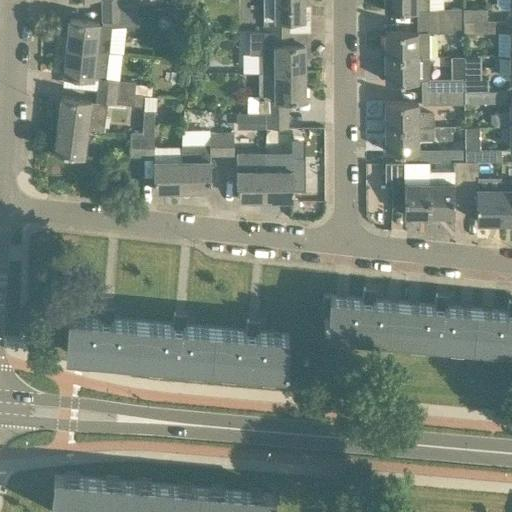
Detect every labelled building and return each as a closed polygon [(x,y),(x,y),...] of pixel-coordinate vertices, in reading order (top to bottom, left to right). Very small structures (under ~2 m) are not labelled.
[(137,9),(137,0),(101,0),(102,9),(137,9)] [(264,32),(289,32),(289,20),(304,20),(303,0),(275,0),(276,19),(263,20),(264,32)] [(428,0),(384,0),(384,12),(416,11),(416,22),(439,22),(463,22),(463,10),(439,10),(439,9),(429,9),(428,0)] [(137,20),(137,9),(102,9),(102,26),(138,26),(137,20)] [(487,9),(463,10),(463,22),(487,22),(487,9)] [(178,28),(190,22),(185,11),(173,16),(178,28)] [(70,20),(67,48),(108,52),(111,28),(98,27),(98,23),(70,20)] [(385,57),(429,57),(429,33),(440,33),(440,34),(464,34),(463,22),(439,22),(416,22),(416,31),(384,32),(385,57)] [(505,22),(487,22),(463,22),(464,34),(506,33),(505,22)] [(258,73),(276,73),(304,72),(304,49),(306,49),(306,48),(304,48),(304,44),(289,44),(289,32),(264,32),(249,32),(249,54),(258,54),(258,73)] [(108,52),(67,48),(63,76),(92,79),(93,75),(106,76),(108,52)] [(429,57),(385,57),(385,82),(418,82),(418,80),(421,80),(421,92),(441,93),(465,92),(465,81),(465,80),(440,80),(440,79),(429,79),(429,57)] [(276,73),(258,73),(259,113),(266,113),(288,113),(288,101),(304,100),(304,96),(306,96),(306,95),(304,95),(304,72),(276,73)] [(97,90),(143,95),(150,96),(151,87),(135,85),(135,83),(98,79),(97,90)] [(488,80),(465,81),(465,92),(488,92),(488,80)] [(143,95),(97,90),(96,102),(118,105),(142,108),(143,95)] [(465,104),(465,92),(441,93),(421,92),(421,104),(441,104),(441,105),(465,105),(465,104)] [(506,92),(488,92),(465,92),(465,104),(506,104),(506,92)] [(58,126),(86,129),(100,131),(101,114),(88,112),(90,101),(61,97),(58,126)] [(156,98),(149,97),(144,97),(144,110),(153,110),(156,110),(156,98)] [(493,127),(510,127),(511,126),(511,100),(510,101),(510,112),(493,113),(493,127)] [(385,127),(433,128),(433,114),(418,114),(418,102),(385,102),(385,127)] [(143,134),(142,155),(154,155),(154,135),(153,134),(153,110),(144,110),(143,113),(143,134)] [(266,113),(259,113),(252,113),(252,128),(266,128),(266,113)] [(288,128),(288,113),(266,113),(266,128),(288,128)] [(83,156),(86,129),(58,126),(54,153),(83,156)] [(433,140),(433,128),(385,127),(385,152),(395,152),(395,163),(417,163),(418,152),(418,140),(433,140)] [(142,155),(143,134),(130,134),(130,155),(142,155)] [(210,144),(182,144),(182,161),(183,190),(206,190),(205,191),(206,192),(207,190),(210,190),(210,155),(222,155),(222,134),(210,134),(210,144)] [(222,134),(222,155),(234,155),(233,134),(222,134)] [(466,151),(466,162),(477,162),(501,161),(501,150),(466,151)] [(442,162),(454,162),(466,162),(466,151),(442,151),(442,162)] [(266,154),(265,170),(265,200),(288,200),(288,201),(289,201),(289,200),(293,199),(293,154),(266,154)] [(183,190),(182,161),(154,161),(154,190),(158,190),(158,192),(159,192),(159,190),(183,190)] [(384,187),(392,187),(392,204),(404,204),(404,215),(429,215),(429,183),(428,171),(428,162),(417,163),(395,163),(384,163),(384,187)] [(454,171),(454,183),(466,183),(466,162),(454,162),(454,171)] [(466,162),(466,183),(478,182),(478,177),(478,162),(466,162)] [(265,170),(237,170),(237,199),(241,199),(240,201),(241,201),(242,199),(265,200),(265,170)] [(465,204),(466,183),(454,183),(454,171),(428,171),(429,183),(429,215),(454,216),(454,204),(465,204)] [(501,189),(477,189),(478,182),(466,183),(465,204),(476,204),(476,222),(501,221),(501,189)] [(511,188),(501,189),(501,221),(511,221),(511,225),(511,188)] [(364,337),(368,298),(363,298),(363,299),(331,296),(331,297),(324,296),(322,317),(324,317),(324,323),(328,323),(328,334),(364,337)] [(404,303),(389,301),(372,300),(372,299),(368,298),(364,337),(400,340),(404,303)] [(437,343),(440,304),(435,304),(435,305),(404,303),(400,340),(437,343)] [(445,306),(445,305),(440,304),(437,343),(473,347),(477,309),(445,306)] [(510,350),(511,322),(511,310),(508,311),(508,312),(477,309),(473,347),(510,350)] [(102,356),(105,318),(69,315),(66,353),(102,356)] [(139,359),(142,322),(105,318),(102,356),(139,359)] [(175,363),(178,325),(142,322),(139,359),(175,363)] [(215,328),(178,325),(175,363),(212,366),(215,328)] [(248,369),(251,331),(215,328),(212,366),(248,369)] [(251,331),(248,369),(284,373),(285,370),(287,370),(288,367),(285,366),(288,335),(251,331)] [(88,511),(91,478),(55,475),(51,511),(88,511)] [(88,511),(124,511),(127,482),(91,478),(88,511)] [(160,511),(164,485),(127,482),(124,511),(160,511)] [(160,511),(198,511),(200,488),(164,485),(160,511)] [(234,511),(237,492),(200,488),(198,511),(234,511)] [(273,495),(237,492),(234,511),(271,511),(272,501),(275,501),(276,497),(273,497),(273,495)]
